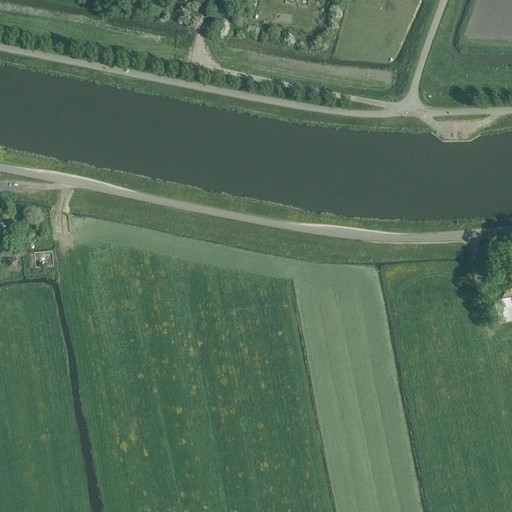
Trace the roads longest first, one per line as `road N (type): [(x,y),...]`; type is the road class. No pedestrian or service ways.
road 1 (tertiary): [(511,227),(240,219),(0,167)]
road 2 (unclassified): [(410,112),(295,106),(0,48)]
